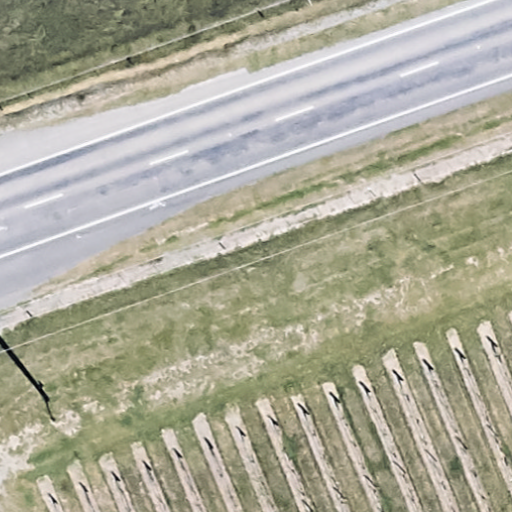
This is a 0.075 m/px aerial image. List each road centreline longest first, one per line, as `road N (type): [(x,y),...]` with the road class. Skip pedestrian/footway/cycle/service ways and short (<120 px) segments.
road 1 (primary): [(0,186),(511,5)]
road 2 (track): [(511,255),(0,434)]
